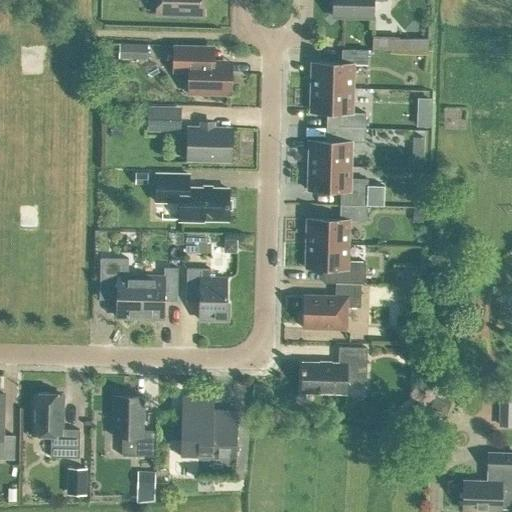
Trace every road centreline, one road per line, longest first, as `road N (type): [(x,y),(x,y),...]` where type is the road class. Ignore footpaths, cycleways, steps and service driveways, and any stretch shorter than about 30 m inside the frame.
road 1 (residential): [(0,355),(265,359),(276,53)]
road 2 (residential): [(438,467),(450,424),(474,425),(483,446),(449,458)]
